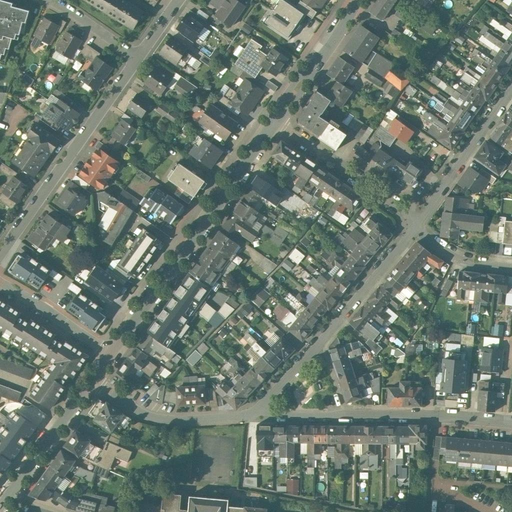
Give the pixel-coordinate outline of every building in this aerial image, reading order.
[(13,4),(0,0),(0,61),(0,62),(3,54),(5,55),(7,48),(9,49),(13,38),(15,39),(17,34),(20,35),(23,22),(26,23),(29,12),(12,7),(13,4)] [(90,0),(104,9),(109,0),(90,0)] [(132,0),(109,0),(104,9),(132,27),(145,8),(132,0)] [(226,0),(215,0),(216,0),(218,8),(220,9),(226,0)] [(245,6),(236,0),(226,0),(220,9),(215,16),(231,27),(232,25),(230,24),(242,6),(244,8),(245,6)] [(317,12),(300,1),(296,7),(286,0),(279,0),(266,19),(270,22),(267,26),(288,40),(296,30),(300,25),(299,24),(306,14),(312,19),(317,12)] [(299,0),(300,1),(317,12),(325,0),(299,0)] [(396,0),(379,0),(378,1),(390,9),(396,0)] [(378,1),(370,13),(382,21),(390,9),(378,1)] [(209,16),(199,9),(196,14),(200,17),(206,21),(209,16)] [(196,14),(190,10),(187,15),(197,22),(200,17),(196,14)] [(187,15),(187,14),(177,28),(188,36),(187,37),(194,42),(204,27),(197,22),(187,15)] [(494,18),(490,23),(506,35),(510,29),(494,18)] [(46,19),(36,37),(42,41),(43,40),(49,43),(48,44),(49,44),(57,32),(59,27),(58,26),(46,19)] [(67,23),(61,20),(58,26),(59,27),(57,32),(61,34),(67,23)] [(373,38),(360,28),(344,51),(357,60),(362,54),(366,48),(373,38)] [(477,38),(495,50),(502,40),(484,28),(477,38)] [(412,40),(395,29),(391,35),(408,46),(412,40)] [(82,41),(67,33),(63,40),(59,48),(57,51),(69,59),(75,47),(77,49),(82,41)] [(187,49),(170,37),(161,50),(167,54),(165,57),(176,65),(187,49)] [(262,47),(251,40),(244,50),(245,50),(234,65),(243,71),(254,78),(262,68),(260,66),(267,57),(259,51),(262,47)] [(511,45),(506,42),(500,50),(511,58),(511,45)] [(377,54),(366,48),(362,54),(373,61),(377,54)] [(287,58),(273,49),(267,57),(260,66),(262,68),(275,76),(287,58)] [(511,61),(511,58),(500,50),(495,58),(508,67),(511,61)] [(475,59),(484,60),(484,52),(476,52),(475,59)] [(382,58),(378,64),(373,61),(362,54),(357,60),(370,68),(385,78),(395,65),(382,58)] [(187,63),(198,69),(203,61),(192,55),(187,63)] [(220,59),(213,55),(210,58),(217,63),(220,59)] [(97,58),(86,75),(85,74),(81,79),(96,90),(111,68),(97,58)] [(353,68),(339,58),(327,75),(337,82),(341,85),(353,68)] [(508,67),(495,58),(490,66),(503,76),(509,68),(508,67)] [(411,78),(395,65),(385,78),(401,90),(411,78)] [(487,70),(478,65),(475,69),(483,75),(484,74),(487,70)] [(503,76),(490,66),(487,70),(484,74),(498,84),(503,76)] [(460,78),(471,85),(478,73),(467,67),(460,78)] [(172,80),(155,68),(145,83),(145,84),(156,91),(161,94),(168,86),(172,80)] [(385,78),(370,68),(366,76),(380,85),(385,78)] [(254,78),(243,71),(239,77),(245,81),(245,80),(256,87),(259,82),(254,78)] [(184,79),(176,73),(172,80),(179,85),(184,79)] [(498,84),(484,74),(483,75),(478,83),(492,93),(498,84)] [(196,87),(184,79),(179,85),(172,80),(168,86),(173,89),(175,87),(188,96),(189,95),(192,93),(196,87)] [(256,87),(245,80),(245,81),(236,93),(228,88),(223,96),(222,96),(230,102),(229,103),(231,104),(246,115),(262,91),(256,87)] [(274,92),(278,87),(270,80),(266,85),(274,92)] [(461,95),(440,80),(436,86),(457,101),(459,99),(464,102),(467,98),(461,95)] [(341,85),(337,82),(331,91),(326,98),(330,101),(341,108),(348,98),(346,97),(349,91),(352,93),(352,92),(341,85)] [(492,93),(478,83),(472,91),(485,100),(486,101),(492,93)] [(156,91),(145,84),(142,88),(152,96),(156,91)] [(411,84),(406,90),(413,96),(418,90),(411,84)] [(447,100),(430,88),(426,94),(444,107),(455,115),(458,111),(446,102),(447,100)] [(76,104),(55,89),(51,95),(56,99),(56,98),(73,109),(76,104)] [(469,94),(464,90),(461,95),(467,98),(469,94)] [(316,91),(305,108),(318,116),(320,113),(321,114),(322,113),(325,116),(328,112),(324,110),(330,101),(326,98),(316,91)] [(472,91),(469,94),(467,98),(480,108),(485,100),(472,91)] [(223,96),(220,94),(215,101),(227,109),(231,104),(229,103),(230,102),(222,96),(223,96)] [(51,95),(46,103),(51,106),(56,99),(51,95)] [(151,105),(136,95),(127,108),(142,118),(151,105)] [(73,109),(56,98),(56,99),(51,106),(45,115),(61,126),(68,131),(73,123),(74,123),(75,123),(76,123),(77,123),(77,122),(78,120),(78,119),(77,119),(77,118),(80,114),(73,109)] [(480,108),(467,98),(464,102),(461,107),(474,116),(480,108)] [(165,104),(163,107),(160,105),(156,111),(166,117),(171,109),(165,104)] [(237,123),(211,105),(200,121),(225,139),(237,123)] [(455,115),(444,107),(441,111),(452,119),(455,115)] [(474,116),(461,107),(458,111),(455,115),(468,124),(474,116)] [(321,119),(318,116),(305,108),(297,119),(298,124),(311,133),(321,119)] [(511,113),(509,112),(507,115),(505,114),(501,121),(511,128),(511,113)] [(429,114),(426,119),(433,124),(434,124),(437,120),(437,119),(429,114)] [(61,126),(45,115),(41,120),(57,132),(61,126)] [(468,124),(455,115),(452,119),(449,123),(450,123),(462,132),(468,124)] [(328,123),(321,119),(311,133),(336,150),(346,136),(337,129),(328,123)] [(413,132),(395,119),(391,126),(393,127),(389,132),(405,143),(413,132)] [(447,127),(437,120),(434,124),(444,131),(447,127)] [(123,121),(112,136),(124,144),(135,129),(123,121)] [(338,127),(330,121),(328,123),(337,129),(338,127)] [(359,121),(352,130),(357,133),(363,124),(359,121)] [(511,128),(501,121),(497,127),(498,127),(490,138),(509,151),(511,152),(511,150),(511,128)] [(462,132),(450,123),(447,127),(444,131),(458,141),(463,133),(462,132)] [(368,128),(363,124),(357,133),(354,138),(359,141),(367,130),(368,128)] [(434,124),(433,124),(427,132),(438,140),(444,131),(434,124)] [(60,142),(36,125),(28,135),(30,137),(27,142),(28,143),(19,157),(17,156),(13,162),(34,177),(51,152),(52,152),(60,142)] [(389,132),(380,125),(375,135),(380,138),(381,147),(390,147),(396,137),(405,143),(389,132)] [(367,130),(359,141),(364,144),(372,133),(367,130)] [(458,141),(444,131),(438,140),(452,150),(458,141)] [(214,139),(204,132),(200,137),(204,140),(205,139),(211,143),(214,139)] [(509,151),(490,138),(487,142),(486,142),(474,158),(499,176),(506,166),(498,160),(503,153),(505,157),(509,151)] [(204,140),(199,148),(196,146),(190,154),(210,168),(222,151),(211,143),(205,139),(204,140)] [(109,149),(99,142),(95,147),(98,150),(98,149),(106,154),(109,149)] [(281,142),(272,156),(284,164),(294,150),(282,142),(281,142)] [(360,147),(351,160),(365,170),(379,149),(381,147),(375,143),(368,153),(360,147)] [(98,150),(90,161),(89,160),(86,166),(80,175),(98,188),(99,187),(101,188),(119,164),(106,154),(98,149),(98,150)] [(392,173),(399,163),(379,149),(365,170),(385,183),(392,173)] [(294,150),(284,164),(296,172),(305,158),(294,150)] [(317,166),(305,158),(296,172),(302,176),(307,180),(317,166)] [(399,163),(392,173),(411,187),(423,170),(410,161),(406,167),(399,163)] [(205,182),(179,164),(169,180),(184,190),(194,196),(195,197),(205,182)] [(329,174),(317,166),(307,180),(319,188),(329,174)] [(471,169),(469,172),(467,172),(459,184),(466,189),(468,186),(472,190),(477,189),(479,186),(483,190),(488,182),(489,182),(478,174),(471,169)] [(496,179),(482,169),(478,174),(489,182),(488,182),(492,185),(496,179)] [(329,174),(319,188),(323,191),(330,195),(340,182),(329,174)] [(90,185),(75,175),(71,180),(86,190),(90,185)] [(271,183),(259,175),(250,187),(262,196),(266,190),(271,183)] [(302,176),(295,185),(301,189),(304,185),(307,180),(302,176)] [(27,187),(14,177),(3,193),(16,202),(27,187)] [(79,188),(70,182),(66,187),(68,188),(75,194),(79,188)] [(340,182),(330,195),(338,201),(342,203),(352,190),(340,182)] [(311,189),(304,185),(301,189),(308,194),(311,189)] [(262,196),(250,187),(241,200),(253,208),(258,202),(262,196)] [(68,188),(61,198),(60,197),(59,202),(58,204),(74,215),(85,200),(75,194),(68,188)] [(319,188),(314,195),(318,198),(323,191),(319,188)] [(164,194),(157,189),(154,193),(150,190),(140,204),(151,212),(153,209),(156,211),(155,212),(171,224),(178,216),(180,216),(184,210),(183,208),(184,207),(168,195),(166,198),(163,196),(164,194)] [(194,196),(184,190),(179,198),(189,204),(194,196)] [(274,196),(266,190),(262,196),(271,202),(274,196)] [(352,190),(342,203),(346,206),(353,211),(362,197),(352,190)] [(140,202),(125,192),(119,202),(133,211),(133,212),(140,202)] [(108,198),(103,207),(108,210),(115,199),(110,195),(108,198)] [(271,202),(262,196),(258,202),(267,208),(271,202)] [(461,199),(446,197),(444,212),(459,214),(461,199)] [(119,202),(115,199),(108,210),(99,226),(108,231),(117,237),(118,237),(133,211),(119,202)] [(468,200),(461,199),(459,214),(466,215),(468,200)] [(253,208),(241,200),(232,214),(258,231),(262,225),(261,224),(256,221),(258,218),(255,215),(257,211),(253,208)] [(342,203),(338,201),(333,208),(337,211),(342,203)] [(342,203),(337,211),(341,213),(346,206),(342,203)] [(365,208),(361,215),(366,218),(370,211),(365,208)] [(459,214),(444,212),(442,236),(457,238),(458,228),(482,231),(484,217),(466,215),(459,214)] [(70,229),(48,214),(39,226),(55,237),(63,243),(67,237),(67,234),(70,229)] [(258,231),(232,214),(223,227),(235,235),(237,231),(252,240),(258,231)] [(377,225),(371,220),(366,225),(373,231),(377,225)] [(511,221),(505,221),(504,228),(503,242),(504,242),(511,243),(511,221)] [(278,225),(274,231),(262,223),(261,224),(262,225),(258,231),(280,246),(289,233),(278,225)] [(392,235),(378,224),(377,225),(373,231),(369,235),(381,245),(383,246),(392,235)] [(39,226),(35,232),(33,231),(27,239),(45,251),(55,237),(39,226)] [(366,239),(353,230),(348,236),(349,236),(360,246),(366,239)] [(117,237),(108,231),(103,240),(113,246),(117,237)] [(238,245),(220,232),(210,245),(231,261),(236,254),(233,252),(238,245)] [(160,244),(148,235),(142,244),(141,244),(142,245),(151,251),(153,253),(160,244)] [(381,245),(369,235),(366,239),(360,246),(373,256),(381,245)] [(360,246),(349,236),(345,241),(344,241),(343,242),(355,252),(360,246)] [(134,238),(112,270),(120,276),(142,245),(141,244),(142,244),(134,238)] [(431,254),(417,242),(410,250),(425,262),(426,260),(431,254)] [(142,245),(120,276),(129,282),(151,251),(142,245)] [(231,261),(210,245),(200,258),(221,273),(222,274),(232,261),(231,261)] [(373,256),(360,246),(355,252),(351,256),(364,267),(373,256)] [(304,255),(296,248),(290,255),(298,262),(304,255)] [(330,248),(326,253),(332,257),(335,253),(330,248)] [(425,262),(410,250),(403,258),(418,270),(421,267),(425,262)] [(342,258),(335,253),(332,257),(343,267),(345,264),(340,260),(342,258)] [(51,272),(26,254),(23,258),(17,254),(5,270),(37,293),(51,272)] [(443,262),(431,254),(426,260),(439,268),(443,262)] [(271,274),(278,265),(267,256),(259,266),(271,274)] [(364,267),(351,256),(345,264),(343,267),(356,278),(365,268),(364,267)] [(332,257),(328,262),(337,269),(338,267),(341,269),(343,267),(332,257)] [(221,273),(200,258),(190,273),(209,287),(210,288),(221,273)] [(418,270),(403,258),(396,267),(411,279),(414,275),(418,270)] [(289,270),(294,264),(288,259),(283,264),(289,270)] [(335,277),(348,288),(356,278),(343,267),(341,269),(335,277)] [(411,279),(396,267),(386,279),(388,281),(399,290),(400,292),(404,287),(413,294),(418,288),(414,285),(413,286),(408,282),(411,279)] [(426,271),(421,267),(418,270),(423,275),(426,271)] [(330,282),(316,270),(312,276),(314,278),(326,288),(330,282)] [(418,270),(414,275),(420,279),(423,275),(418,270)] [(472,273),(463,272),(463,273),(459,273),(458,289),(471,290),(472,273)] [(209,287),(190,273),(175,294),(176,295),(195,310),(201,302),(202,301),(202,300),(211,288),(210,288),(209,287)] [(479,273),(472,273),(471,290),(476,291),(482,292),(484,275),(479,275),(479,273)] [(312,276),(309,274),(305,279),(310,283),(314,278),(312,276)] [(496,275),(488,274),(488,276),(484,275),(482,292),(489,292),(494,293),(496,275)] [(504,276),(496,275),(494,293),(499,294),(506,294),(507,294),(508,285),(508,278),(504,278),(504,276)] [(117,279),(113,276),(113,277),(113,278),(111,276),(106,283),(108,285),(102,293),(101,292),(101,293),(116,304),(117,303),(128,288),(129,287),(127,286),(117,279)] [(129,282),(120,276),(117,279),(127,286),(129,282)] [(266,284),(272,288),(277,281),(271,277),(266,284)] [(330,282),(326,288),(339,299),(348,288),(335,277),(330,282)] [(326,288),(314,278),(310,283),(317,289),(319,287),(323,291),(326,288)] [(448,280),(441,296),(445,298),(453,283),(448,280)] [(399,290),(388,281),(383,287),(394,296),(399,290)] [(250,298),(260,307),(271,294),(262,285),(250,298)] [(383,287),(381,286),(378,289),(377,289),(373,295),(386,306),(389,302),(394,296),(383,287)] [(413,294),(404,287),(400,292),(409,299),(413,294)] [(339,299),(326,288),(323,291),(317,299),(328,309),(330,310),(339,299)] [(80,293),(67,312),(98,334),(108,319),(102,315),(105,311),(80,293)] [(176,295),(175,294),(164,309),(189,328),(190,326),(186,323),(195,310),(176,295)] [(296,299),(290,294),(285,300),(298,311),(296,317),(299,319),(308,309),(296,299)] [(301,294),(296,299),(308,309),(310,306),(306,302),(307,300),(301,294)] [(386,306),(373,295),(368,300),(369,300),(365,305),(378,315),(386,306)] [(402,303),(394,296),(389,302),(397,309),(402,303)] [(239,305),(229,297),(225,302),(235,310),(239,305)] [(328,309),(317,299),(310,306),(308,309),(319,319),(328,309)] [(0,328),(8,333),(19,318),(21,314),(0,300),(0,328)] [(202,301),(201,302),(195,310),(205,319),(216,328),(224,319),(216,311),(202,300),(202,301)] [(235,310),(225,302),(218,312),(225,319),(235,310)] [(238,312),(246,318),(253,309),(245,303),(238,312)] [(378,315),(365,305),(363,308),(362,307),(357,313),(370,324),(378,315)] [(189,328),(164,309),(155,321),(176,336),(177,335),(181,338),(189,328)] [(319,319),(308,309),(299,319),(310,329),(319,319)] [(370,324),(357,313),(352,319),(353,320),(350,324),(362,334),(363,333),(370,324)] [(29,324),(19,318),(8,333),(43,355),(53,339),(55,336),(31,321),(29,324)] [(289,318),(284,324),(290,329),(295,323),(289,318)] [(310,329),(299,319),(295,323),(290,329),(289,330),(303,341),(312,331),(310,329)] [(172,342),(176,336),(155,321),(147,333),(158,341),(175,354),(176,353),(168,347),(172,342)] [(382,334),(370,324),(363,333),(370,338),(374,343),(375,342),(382,334)] [(492,334),(504,334),(504,324),(492,324),(492,334)] [(450,332),(447,350),(460,352),(463,334),(450,332)] [(147,333),(137,345),(149,354),(153,349),(158,341),(147,333)] [(281,340),(275,334),(272,337),(270,339),(276,345),(281,340)] [(252,338),(247,343),(252,347),(256,343),(252,338)] [(276,345),(273,349),(284,359),(285,360),(295,350),(283,338),(281,340),(276,345)] [(374,343),(370,338),(365,343),(376,355),(382,348),(375,342),(374,343)] [(55,363),(69,375),(73,378),(84,362),(82,360),(85,355),(66,342),(64,346),(53,339),(43,355),(55,363)] [(175,354),(158,341),(153,349),(163,356),(164,354),(171,359),(175,354)] [(203,343),(196,350),(202,356),(208,348),(203,343)] [(268,354),(256,343),(252,347),(263,358),(268,354)] [(358,349),(353,351),(351,344),(345,346),(349,359),(360,355),(358,349)] [(345,346),(330,351),(334,364),(349,359),(345,346)] [(263,358),(252,347),(247,352),(254,359),(256,357),(260,361),(263,358)] [(365,347),(358,349),(360,355),(370,352),(365,347)] [(148,357),(136,349),(127,361),(138,370),(145,360),(148,357)] [(268,354),(263,358),(274,369),(284,359),(273,349),(268,354)] [(196,350),(186,360),(191,366),(202,356),(196,350)] [(480,351),(480,359),(502,362),(502,353),(480,351)] [(181,358),(175,354),(171,359),(177,363),(181,358)] [(360,355),(349,359),(351,365),(362,361),(360,355)] [(33,370),(0,358),(0,369),(29,381),(33,370)] [(260,361),(254,368),(265,379),(274,369),(263,358),(260,361)] [(349,359),(334,364),(338,377),(353,372),(351,365),(349,359)] [(502,362),(480,359),(479,368),(501,370),(502,362)] [(157,368),(145,360),(138,370),(150,378),(157,368)] [(127,361),(118,374),(130,382),(134,376),(138,370),(127,361)] [(244,369),(237,362),(233,367),(244,378),(247,375),(243,371),(244,369)] [(69,375),(55,363),(31,395),(50,409),(66,388),(62,385),(69,375)] [(244,378),(233,367),(228,371),(235,378),(237,376),(241,380),(244,378)] [(167,378),(171,371),(165,368),(161,374),(167,378)] [(247,375),(244,378),(255,389),(265,379),(254,368),(247,375)] [(353,372),(338,377),(342,389),(357,384),(355,378),(353,372)] [(367,375),(355,378),(357,384),(368,381),(367,375)] [(144,384),(134,376),(130,382),(140,390),(144,384)] [(241,380),(234,387),(246,398),(255,389),(244,378),(241,380)] [(379,378),(368,381),(370,387),(372,387),(372,393),(379,393),(379,378)] [(462,380),(452,379),(451,389),(461,390),(462,380)] [(231,390),(221,381),(216,386),(226,396),(231,390)] [(368,381),(357,384),(362,397),(366,396),(364,389),(370,387),(368,381)] [(480,382),(479,391),(497,392),(502,393),(503,384),(480,382)] [(22,393),(0,384),(0,396),(18,403),(22,393)] [(357,384),(342,389),(347,402),(362,397),(357,384)] [(154,385),(146,394),(150,398),(158,389),(154,385)] [(150,398),(148,400),(162,406),(163,403),(164,392),(165,387),(161,386),(158,389),(150,398)] [(205,404),(203,387),(197,388),(190,388),(191,405),(205,404)] [(226,396),(224,398),(237,410),(247,399),(246,398),(234,387),(231,390),(226,396)] [(183,389),(177,389),(177,395),(178,406),(191,405),(190,388),(183,389)] [(400,388),(389,388),(388,406),(404,406),(404,388),(400,388)] [(409,389),(404,388),(404,406),(421,407),(421,389),(409,389)] [(451,389),(444,388),(444,391),(440,390),(439,402),(442,402),(442,408),(459,409),(461,390),(451,389)] [(214,389),(208,389),(209,408),(218,407),(216,397),(214,389)] [(497,392),(479,391),(478,410),(495,412),(497,392)] [(177,395),(164,392),(163,403),(178,406),(177,395)] [(98,400),(88,414),(95,419),(105,405),(98,400)] [(122,416),(106,404),(95,419),(94,421),(109,433),(111,431),(116,425),(122,416)] [(1,432),(0,433),(0,478),(12,462),(10,460),(12,458),(13,457),(15,458),(37,427),(33,423),(16,411),(15,413),(16,414),(13,418),(12,417),(4,428),(5,429),(2,433),(1,432)] [(274,424),(257,424),(256,446),(263,447),(274,447),(274,443),(274,427),(274,424)] [(121,429),(116,425),(111,431),(116,435),(121,429)] [(426,426),(409,426),(409,427),(409,443),(416,443),(423,443),(426,443),(426,426)] [(288,427),(274,427),(274,443),(282,443),(287,443),(288,427)] [(301,427),(288,427),(287,443),(293,443),(301,443),(301,427)] [(315,427),(301,427),(301,443),(308,443),(314,443),(315,427)] [(328,427),(315,427),(314,443),(321,443),(328,443),(328,427)] [(342,427),(328,427),(328,443),(338,443),(342,443),(342,427)] [(356,427),(342,427),(342,443),(346,443),(356,443),(356,427)] [(369,427),(356,427),(356,443),(363,443),(369,443),(369,427)] [(382,427),(369,427),(369,443),(375,443),(382,443),(382,427)] [(396,427),(382,427),(382,443),(392,443),(394,443),(396,443),(396,427)] [(409,427),(396,427),(396,443),(400,443),(409,443),(409,427)] [(86,439),(75,431),(64,446),(78,457),(88,443),(89,441),(91,438),(88,436),(86,439)] [(120,440),(109,435),(106,442),(117,446),(120,440)] [(460,439),(448,438),(446,460),(458,461),(460,439)] [(473,441),(460,439),(458,461),(471,462),(473,441)] [(483,463),(485,442),(473,441),(471,462),(483,463)] [(103,450),(88,443),(78,457),(96,466),(109,471),(115,457),(127,462),(131,452),(117,446),(106,442),(103,450)] [(498,443),(485,442),(483,463),(496,464),(498,443)] [(510,444),(498,443),(496,464),(508,465),(510,444)] [(61,451),(50,466),(64,476),(69,470),(73,464),(75,461),(61,451)] [(82,470),(73,464),(69,470),(74,473),(74,476),(79,478),(93,482),(95,474),(82,470)] [(64,476),(50,466),(41,480),(54,490),(64,476)] [(70,480),(64,476),(54,490),(69,500),(72,497),(79,498),(79,497),(79,496),(74,495),(70,492),(79,478),(74,476),(70,480)] [(247,485),(258,484),(257,476),(247,477),(247,485)] [(299,494),(300,479),(288,478),(287,494),(299,494)] [(54,490),(41,480),(30,495),(47,500),(51,495),(54,490)] [(69,500),(54,490),(51,495),(65,506),(76,509),(79,498),(72,497),(69,500)] [(90,495),(80,492),(79,496),(79,497),(79,498),(88,501),(90,495)] [(181,495),(163,494),(162,509),(165,510),(164,511),(188,511),(188,510),(180,509),(181,495)] [(107,499),(90,495),(88,501),(105,505),(107,499)] [(230,500),(190,496),(188,510),(188,511),(245,511),(245,509),(229,507),(230,500)] [(79,498),(76,509),(88,511),(112,511),(113,507),(105,505),(88,501),(79,498)] [(35,511),(38,508),(26,500),(16,511),(35,511)]
